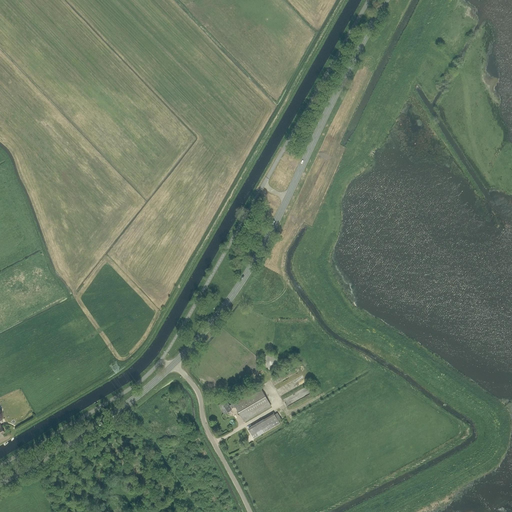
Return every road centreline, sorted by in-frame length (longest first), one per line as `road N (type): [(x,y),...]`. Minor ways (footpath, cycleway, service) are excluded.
road 1 (primary): [(0,483),(129,402),(197,340),(249,269),(386,0)]
road 2 (track): [(249,511),(207,432),(197,391),(173,364)]
